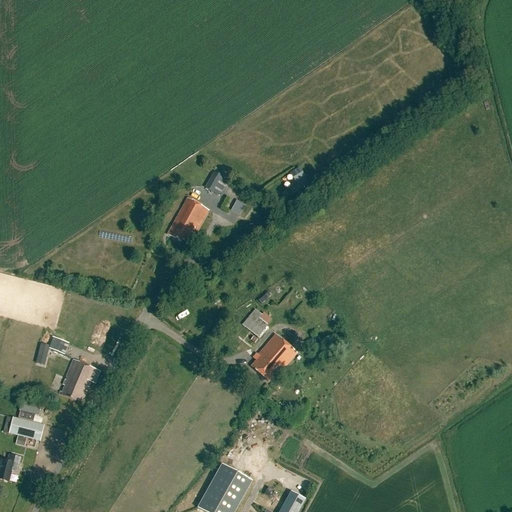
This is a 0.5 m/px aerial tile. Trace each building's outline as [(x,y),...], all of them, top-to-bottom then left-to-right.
[(214,172),(205,189),(219,197),(229,180),(214,172)] [(311,185),(306,178),(287,191),(292,197),(311,185)] [(194,238),(209,212),(188,200),(167,236),(180,244),(182,241),(188,244),(192,236),(194,238)] [(238,202),(231,213),(239,218),(246,207),(238,202)] [(271,296),(268,293),(258,301),(261,304),(271,296)] [(255,310),(242,325),(257,338),(267,326),(258,319),(261,315),(255,310)] [(277,378),(297,355),(276,336),(255,359),(257,361),(251,368),(269,383),(275,376),(277,378)] [(56,353),(61,342),(53,338),(49,350),(56,353)] [(46,359),(47,353),(40,351),(37,361),(44,363),(45,359),(46,359)] [(96,385),(101,372),(73,360),(59,395),(76,401),(77,399),(84,401),(91,383),(96,385)] [(42,406),(22,401),(20,411),(19,419),(33,422),(34,417),(39,418),(42,406)] [(7,417),(3,433),(40,442),(44,426),(7,417)] [(24,447),(26,440),(17,438),(15,445),(24,447)] [(18,473),(22,458),(10,455),(8,462),(0,459),(0,480),(9,483),(12,472),(18,473)] [(234,511),(253,480),(223,463),(200,504),(193,500),(190,506),(199,511),(198,511),(234,511)] [(272,490),(268,488),(264,495),(268,498),(272,490)] [(291,492),(279,511),(298,511),(305,500),(291,492)]
